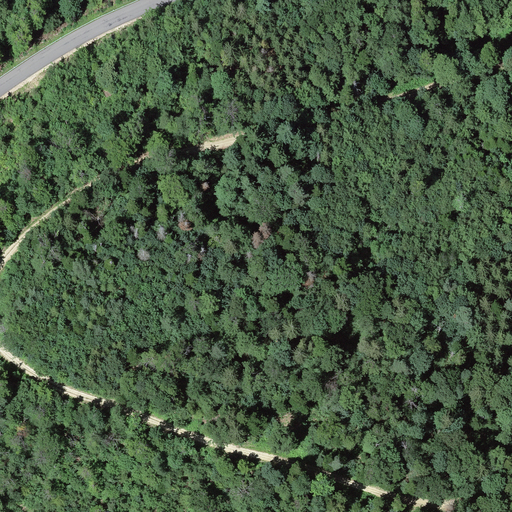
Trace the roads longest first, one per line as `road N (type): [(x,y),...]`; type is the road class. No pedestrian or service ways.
road 1 (track): [(0,267),(17,240),(51,214),(146,156),(424,91),(511,61)]
road 2 (track): [(511,501),(374,494),(307,464),(221,446),(89,399),(0,349)]
road 3 (track): [(511,496),(403,419),(363,379)]
road 4 (tertiary): [(149,0),(57,44),(0,85)]
